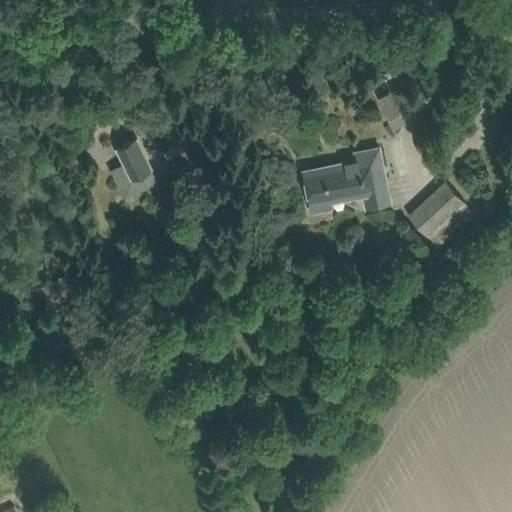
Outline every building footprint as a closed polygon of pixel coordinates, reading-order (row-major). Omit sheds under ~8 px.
[(401,86),(377,96),(388,119),(411,108),(401,86)] [(151,167),(136,137),(116,147),(131,177),(151,167)] [(390,201),(382,167),(378,147),(355,152),(356,159),(304,170),(308,189),(311,204),(363,193),(366,205),(390,201)] [(474,212),(444,179),(406,214),(437,245),(474,212)] [(220,249),(224,258),(236,252),(232,243),(220,249)] [(39,291),(54,313),(76,297),(59,277),(39,291)] [(206,302),(225,294),(221,287),(202,295),(206,302)] [(181,354),(194,373),(202,368),(190,349),(181,354)] [(304,439),(310,445),(322,431),(315,425),(304,439)]
